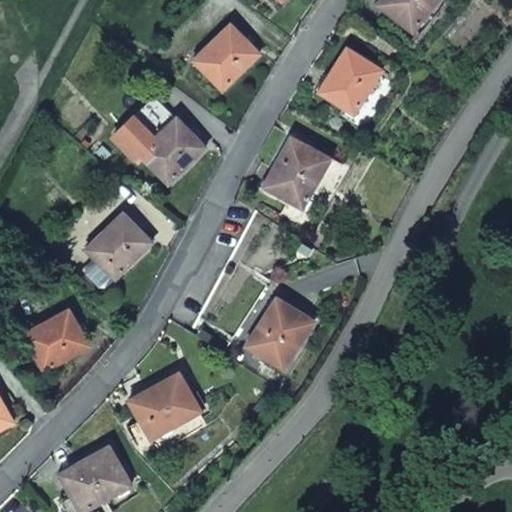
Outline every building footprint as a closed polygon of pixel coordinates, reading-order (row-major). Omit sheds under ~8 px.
[(412,32),(437,0),(381,0),(379,4),(412,32)] [(193,61),(220,90),(258,53),(231,24),(193,61)] [(384,75),(346,50),(316,96),(343,114),(339,120),(358,133),(370,129),(394,91),(379,82),(384,75)] [(176,118),(139,153),(168,183),(205,147),(176,118)] [(296,140),(264,187),(300,212),(332,166),(296,140)] [(121,212),(83,247),(91,256),(76,271),(96,292),(152,244),(121,212)] [(283,371),(311,320),(275,301),(247,350),(283,371)] [(69,308),(24,334),(44,369),(89,344),(69,308)] [(200,410),(181,373),(132,398),(152,435),(200,410)] [(0,427),(13,420),(0,397),(0,427)] [(272,511),(328,453),(309,437),(241,511),(272,511)] [(110,446),(61,473),(81,510),(130,484),(110,446)]
